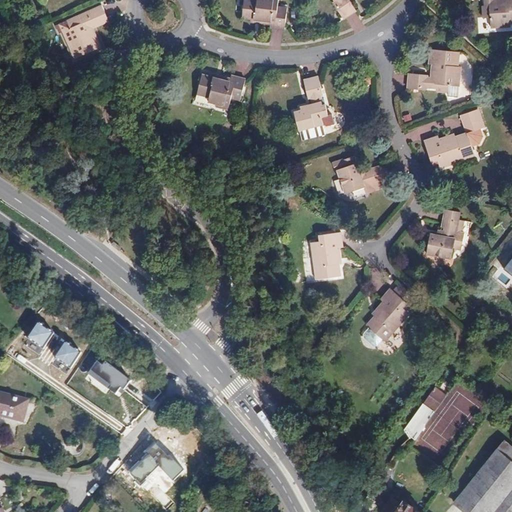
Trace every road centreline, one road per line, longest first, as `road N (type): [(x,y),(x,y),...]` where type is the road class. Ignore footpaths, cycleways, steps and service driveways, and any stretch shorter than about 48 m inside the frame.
road 1 (residential): [(232,296),(211,226),(118,127),(114,84),(142,37)]
road 2 (primary): [(192,335),(0,186)]
road 3 (residential): [(378,32),(394,131),(421,193),(377,251)]
road 4 (residential): [(185,29),(236,53),(293,59),(378,32)]
road 5 (primary): [(321,511),(215,360)]
road 6 (primary): [(186,372),(238,427),(295,511)]
road 7 (primary): [(0,224),(136,330)]
road 8 (residential): [(180,380),(88,486)]
